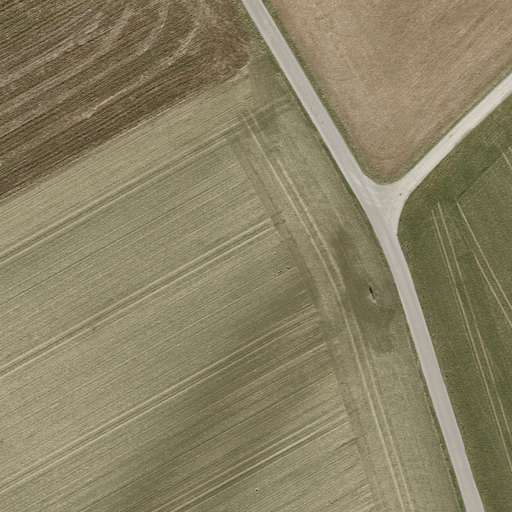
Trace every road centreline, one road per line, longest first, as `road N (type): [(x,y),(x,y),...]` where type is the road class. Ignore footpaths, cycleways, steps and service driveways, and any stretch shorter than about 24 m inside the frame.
road 1 (unclassified): [(252,0),(376,212),(474,511)]
road 2 (track): [(376,212),(511,86)]
